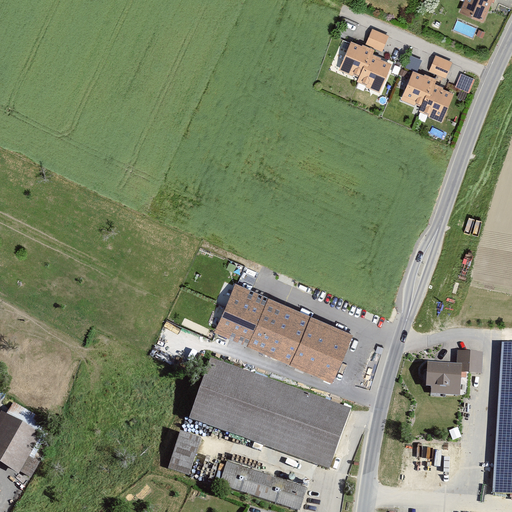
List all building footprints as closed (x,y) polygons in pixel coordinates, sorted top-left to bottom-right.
[(493,0),(465,0),(460,14),(483,24),(493,0)] [(389,37),(373,30),(366,45),(382,52),(389,37)] [(374,54),(352,44),(339,73),(361,83),(373,57),(374,54)] [(392,65),(373,57),(361,83),(381,91),(392,65)] [(453,64),(436,57),(430,71),(446,79),(453,64)] [(456,86),(470,92),(476,77),(462,71),(456,86)] [(433,81),(413,73),(402,100),(421,108),(431,85),(433,81)] [(454,95),(431,85),(421,108),(419,113),(442,123),(454,95)] [(353,333),(236,282),(215,330),(332,380),(353,333)] [(511,341),(505,342),(498,493),(511,494),(511,341)] [(456,361),(428,358),(425,390),(460,393),(462,369),(478,370),(480,351),(457,349),(456,361)] [(330,463),(349,407),(209,361),(190,417),(330,463)] [(40,437),(0,415),(0,470),(16,479),(18,476),(28,482),(37,466),(27,461),(40,437)] [(198,438),(176,431),(163,471),(185,478),(198,438)] [(215,486),(296,511),(299,511),(307,488),(223,462),(215,486)]
